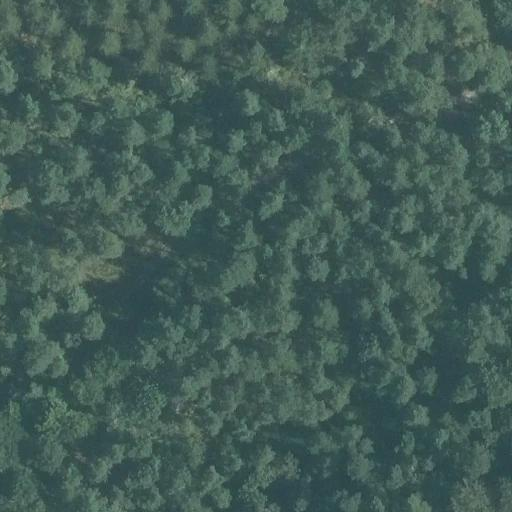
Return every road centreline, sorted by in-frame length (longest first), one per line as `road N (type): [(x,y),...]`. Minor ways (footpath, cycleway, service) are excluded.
road 1 (track): [(100,317),(220,200),(341,139),(511,81)]
road 2 (track): [(215,511),(101,327)]
road 3 (track): [(0,157),(100,317)]
road 4 (track): [(101,327),(0,470)]
